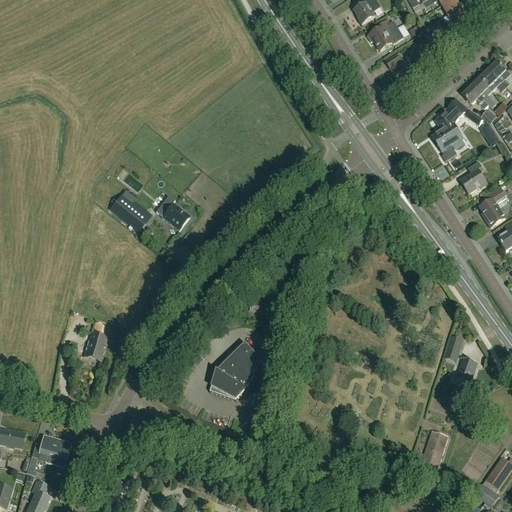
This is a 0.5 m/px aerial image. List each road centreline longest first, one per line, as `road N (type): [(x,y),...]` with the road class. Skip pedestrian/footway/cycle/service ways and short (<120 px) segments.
road 1 (residential): [(129,393),(188,316),(370,151)]
road 2 (residential): [(378,511),(224,453),(129,393)]
road 3 (secondary): [(511,346),(370,151)]
road 4 (residential): [(511,312),(394,131)]
road 5 (secondary): [(370,151),(264,0)]
road 6 (residential): [(394,131),(312,0)]
road 7 (residential): [(394,131),(498,30)]
